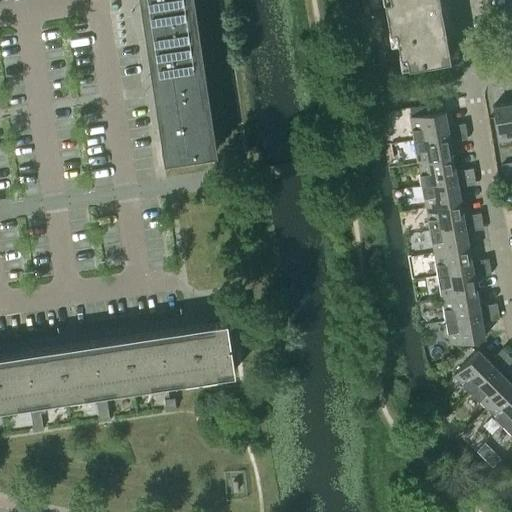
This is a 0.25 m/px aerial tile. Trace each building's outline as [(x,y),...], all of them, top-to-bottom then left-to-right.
[(143,0),(166,147),(160,148),(162,159),(213,152),(190,0),(143,0)] [(383,0),(391,41),(397,40),(399,54),(405,53),(407,65),(449,57),(438,0),(383,0)] [(511,136),(511,100),(500,103),(500,104),(492,105),(498,139),(511,136)] [(411,127),(413,139),(448,132),(444,109),(409,115),(412,127),(411,127)] [(453,124),(454,131),(466,129),(464,122),(453,124)] [(466,129),(454,131),(455,139),(467,137),(466,129)] [(416,150),(418,161),(452,155),(448,132),(413,139),(415,150),(416,150)] [(419,172),(421,184),(456,177),(462,176),(474,174),(472,166),(455,170),(452,155),(418,161),(420,172),(419,172)] [(474,174),(462,176),(463,184),(475,182),(474,174)] [(424,195),(426,206),(460,200),(456,177),(421,184),(423,195),(424,195)] [(427,217),(429,228),(464,222),(460,200),(426,206),(428,217),(427,217)] [(469,213),(470,221),(482,219),(480,211),(469,213)] [(482,219),(470,221),(471,229),(483,227),(482,219)] [(432,240),(434,251),(468,245),(464,222),(429,228),(431,240),(432,240)] [(435,263),(437,274),(472,268),(468,245),(434,251),(436,262),(435,263)] [(477,259),(478,267),(490,265),(488,257),(477,259)] [(490,265),(478,267),(479,275),(491,272),(490,265)] [(440,285),(442,296),(476,290),(472,268),(437,274),(439,285),(440,285)] [(443,307),(445,319),(480,313),(476,290),(442,296),(444,307),(443,307)] [(484,304),(486,312),(498,309),(496,302),(484,304)] [(498,309),(486,312),(487,319),(499,317),(498,309)] [(480,313),(445,319),(447,330),(448,330),(450,342),(484,336),(480,313)] [(0,404),(232,369),(232,371),(234,370),(226,318),(201,322),(202,327),(130,338),(107,342),(77,346),(49,350),(22,355),(0,357),(0,404)] [(493,355),(499,361),(507,353),(502,347),(493,355)] [(478,348),(453,373),(462,382),(461,382),(469,391),(495,365),(478,348)] [(511,357),(507,353),(499,361),(504,367),(511,359),(511,357)] [(495,365),(469,391),(477,399),(478,398),(486,406),(511,382),(495,365)] [(511,382),(486,406),(494,414),(493,415),(502,423),(511,412),(511,382)] [(174,396),(164,398),(166,408),(175,407),(174,396)] [(106,397),(96,398),(98,408),(108,407),(106,397)] [(40,407),(30,409),(31,418),(41,417),(40,407)] [(108,407),(98,408),(100,418),(109,417),(109,416),(108,407)] [(511,412),(502,423),(510,431),(510,430),(511,432),(511,412)] [(41,417),(31,418),(33,428),(33,429),(43,427),(41,417)]
